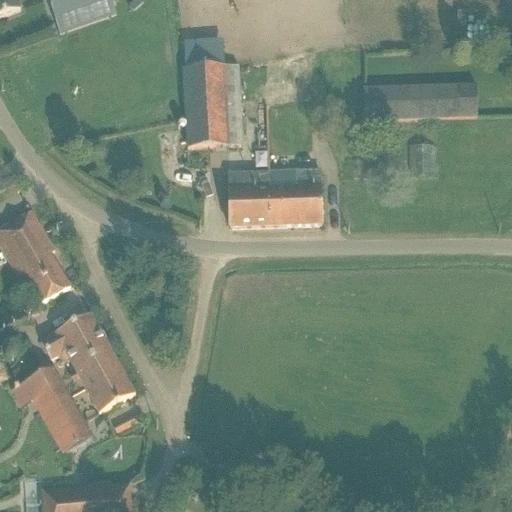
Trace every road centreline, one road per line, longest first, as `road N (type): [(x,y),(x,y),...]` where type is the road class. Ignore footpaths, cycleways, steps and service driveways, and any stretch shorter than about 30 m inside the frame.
road 1 (unclassified): [(511,248),(212,249)]
road 2 (unclassified): [(66,197),(176,431)]
road 3 (unclassified): [(176,431),(212,249)]
road 4 (unclassified): [(212,249),(120,229),(66,197)]
